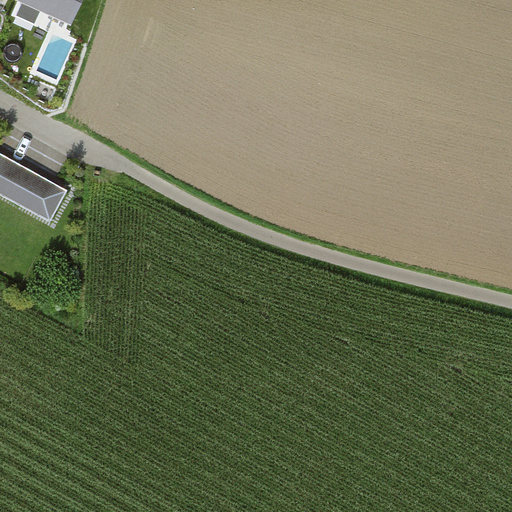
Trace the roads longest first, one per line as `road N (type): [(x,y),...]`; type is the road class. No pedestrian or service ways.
road 1 (track): [(127,167),(254,235),(511,306)]
road 2 (residential): [(0,102),(127,167)]
